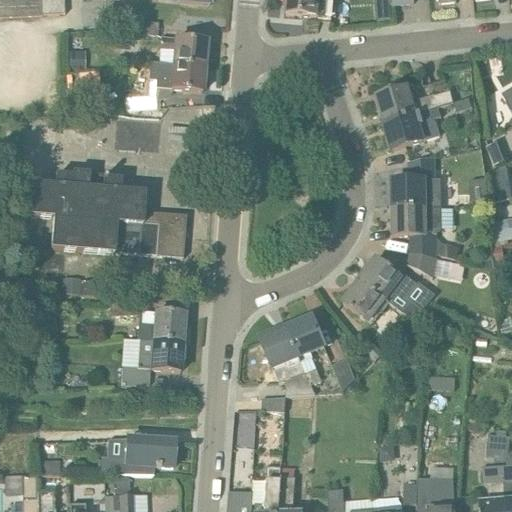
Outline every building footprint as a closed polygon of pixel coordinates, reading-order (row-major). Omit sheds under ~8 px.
[(0,0),(0,19),(41,18),(65,17),(63,0),(0,0)] [(130,1),(120,0),(104,0),(101,29),(127,28),(130,1)] [(334,0),(287,0),(286,16),(324,19),(332,20),(334,0)] [(391,0),(393,10),(414,7),(412,0),(391,0)] [(132,23),(131,36),(157,38),(158,25),(132,23)] [(171,66),(203,69),(206,44),(160,40),(159,52),(172,53),(171,66)] [(84,71),(84,54),(69,54),(69,71),(84,71)] [(500,70),(496,58),(481,64),(485,76),(500,70)] [(150,64),(149,82),(156,83),(155,92),(158,92),(169,93),(201,96),(201,95),(203,69),(171,66),(158,65),(150,64)] [(158,96),(158,92),(155,92),(156,83),(149,82),(148,95),(123,96),(124,113),(159,111),(158,96)] [(416,116),(448,106),(453,105),(450,93),(411,105),(407,90),(376,99),(384,126),(417,117),(416,116)] [(453,106),(455,114),(456,116),(471,111),(469,102),(453,106)] [(417,117),(384,126),(392,152),(402,149),(427,141),(428,143),(440,139),(437,126),(435,126),(434,122),(441,120),(438,111),(417,117)] [(491,161),(494,168),(504,164),(501,157),(491,161)] [(434,183),(434,162),(434,161),(407,164),(407,184),(393,184),(393,212),(426,211),(426,183),(434,183)] [(508,182),(506,169),(489,174),(490,185),(508,182)] [(29,187),(27,219),(52,221),(50,252),(114,256),(138,258),(183,262),(186,215),(143,212),(144,196),(119,193),(120,178),(87,176),(87,174),(74,173),(73,175),(72,175),(71,178),(55,177),(55,189),(29,187)] [(426,211),(393,212),(393,240),(410,239),(410,255),(436,261),(436,256),(443,259),(447,246),(443,246),(435,240),(435,236),(441,231),(441,210),(426,211)] [(493,272),(492,245),(481,246),(481,270),(493,272)] [(503,264),(502,248),(493,249),(494,265),(503,264)] [(432,280),(436,261),(410,255),(408,268),(432,280)] [(358,284),(386,305),(403,318),(405,316),(415,327),(424,315),(406,303),(417,288),(402,277),(400,281),(375,262),(358,284)] [(31,280),(15,279),(14,294),(30,295),(31,280)] [(12,280),(0,280),(0,306),(12,306),(12,280)] [(61,297),(79,297),(79,282),(79,281),(62,280),(61,297)] [(94,283),(79,282),(79,297),(94,298),(94,283)] [(370,326),(386,305),(358,284),(342,306),(370,326)] [(110,318),(136,318),(135,304),(110,305),(110,318)] [(138,344),(182,347),(184,316),(141,313),(141,316),(138,316),(137,342),(139,342),(138,344)] [(406,330),(413,324),(405,316),(403,318),(399,322),(406,330)] [(298,361),(300,365),(312,361),(311,358),(325,352),(311,320),(285,331),(298,361)] [(272,371),(298,361),(285,331),(260,342),(272,371)] [(374,365),(383,356),(366,339),(358,348),(374,365)] [(180,375),(182,347),(138,344),(137,370),(121,369),(120,389),(148,390),(149,373),(180,375)] [(342,394),(354,382),(346,362),(332,368),(342,394)] [(316,371),(304,376),(311,388),(321,383),(316,371)] [(314,398),(311,388),(304,376),(284,384),(285,399),(314,398)] [(285,415),(286,400),(262,401),(261,414),(285,415)] [(255,482),(257,413),(238,413),(236,481),(255,482)] [(509,453),(511,438),(507,438),(508,434),(496,433),(496,437),(487,436),(484,470),(482,470),(483,486),(488,486),(490,503),(478,504),(478,506),(474,506),(474,498),(461,499),(459,511),(504,511),(501,470),(501,469),(509,453)] [(172,472),(174,445),(148,443),(124,442),(123,462),(98,459),(98,476),(115,477),(128,477),(152,478),(153,470),(156,470),(156,471),(159,471),(159,470),(172,472)] [(394,463),(393,448),(378,449),(380,464),(394,463)] [(51,477),(50,463),(37,463),(37,477),(51,477)] [(278,511),(281,469),(266,468),(266,484),(252,483),(252,495),(252,506),(254,506),(253,511),(278,511)] [(278,511),(292,511),(294,480),(294,469),(281,469),(278,511)] [(511,511),(511,469),(501,470),(504,511),(511,511)] [(37,511),(38,495),(36,495),(36,477),(22,478),(22,511),(37,511)] [(115,492),(128,491),(128,477),(115,477),(115,492)] [(22,498),(22,478),(4,479),(4,498),(22,498)] [(417,487),(415,508),(429,509),(429,481),(423,481),(417,481),(417,487)] [(415,508),(417,487),(402,486),(402,508),(415,508)] [(129,498),(129,491),(128,491),(115,492),(114,492),(114,498),(104,498),(104,511),(132,511),(133,498),(129,498)] [(372,511),(372,501),(342,503),(342,492),(327,493),(327,511),(372,511)] [(69,511),(70,507),(69,507),(68,511),(53,511),(53,494),(38,495),(37,511),(69,511)] [(225,511),(251,511),(252,506),(252,495),(227,495),(225,511)] [(372,501),(372,511),(402,511),(402,508),(399,500),(372,501)]
